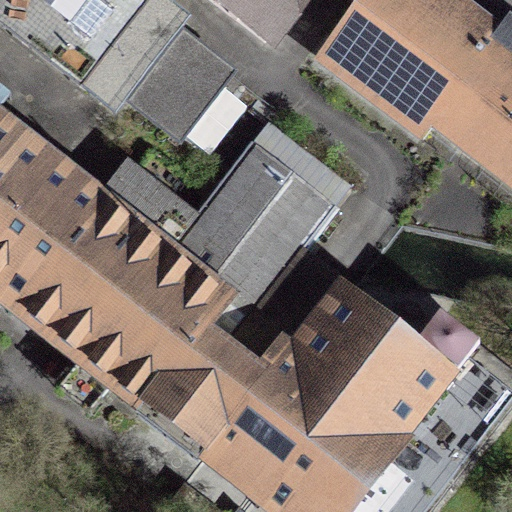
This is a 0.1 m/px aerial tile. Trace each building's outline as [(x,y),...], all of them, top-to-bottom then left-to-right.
[(157,0),(0,0),(0,25),(122,119),(111,134),(162,173),(244,67),(157,0)] [(208,0),(272,49),(309,0),(208,0)] [(380,0),(343,49),(511,178),(511,61),(492,47),(502,35),(466,7),(444,35),(399,0),(380,0)] [(0,296),(207,455),(259,387),(222,357),(337,210),(251,144),(187,228),(125,181),(103,210),(0,130),(0,296)] [(292,355),(287,351),(259,387),(207,455),(204,459),(274,511),(428,511),(511,405),(511,374),(441,320),(417,351),(341,292),(292,355)] [(105,511),(128,483),(84,449),(55,486),(87,511),(105,511)]
